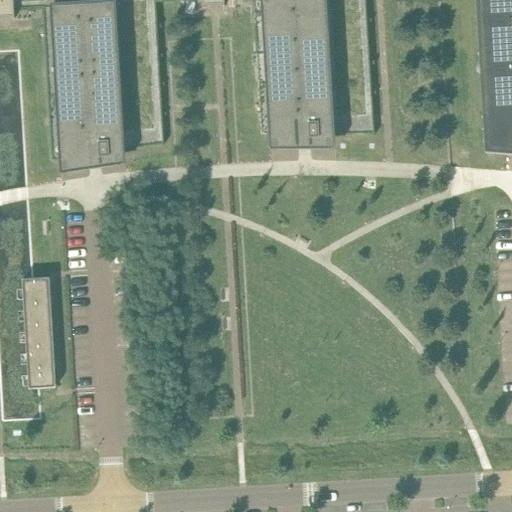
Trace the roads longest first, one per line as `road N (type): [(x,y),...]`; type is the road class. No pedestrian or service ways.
road 1 (unclassified): [(0,198),(297,167),(511,180)]
road 2 (residential): [(112,506),(511,482)]
road 3 (residential): [(93,191),(112,506)]
